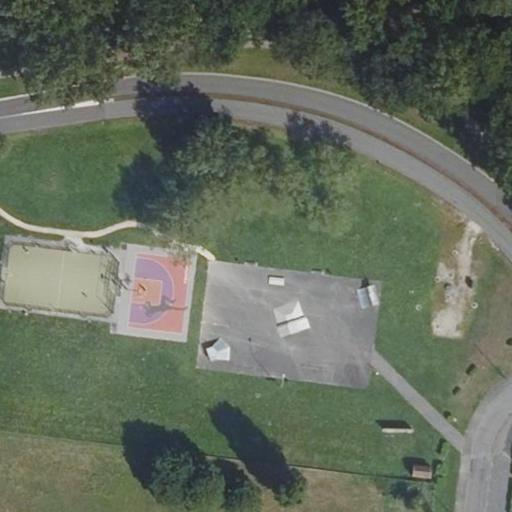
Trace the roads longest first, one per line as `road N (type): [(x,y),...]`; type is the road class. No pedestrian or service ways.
road 1 (tertiary): [(0,119),(206,103),(285,112),(414,162),(511,241)]
road 2 (tertiary): [(511,209),(432,147),(365,111),(292,89),(208,81),(110,90),(0,117)]
